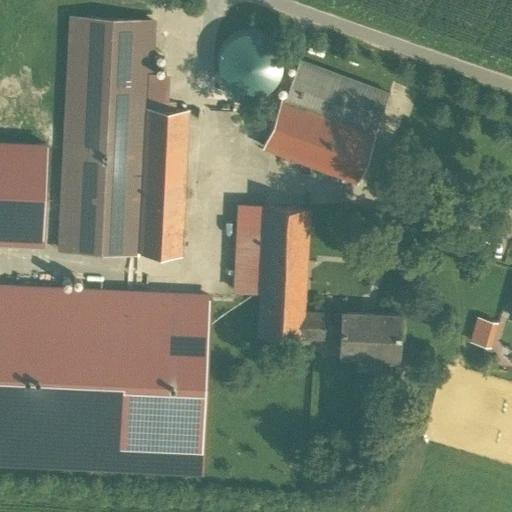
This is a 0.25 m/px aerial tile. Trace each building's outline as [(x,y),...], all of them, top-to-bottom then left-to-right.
[(151,21),(61,18),(53,251),(177,255),(182,113),(162,113),(164,76),(149,76),(151,21)] [(269,39),(259,34),(248,33),(238,36),(229,42),(222,51),(219,61),(220,72),(224,82),(232,90),(242,94),(253,96),(263,93),(272,87),(279,78),(282,68),(281,57),(277,47),(269,39)] [(389,102),(293,65),(259,150),(355,187),(389,102)] [(315,208),(212,202),(207,281),(261,284),(258,340),(342,344),(343,314),(309,312),(315,208)] [(190,285),(85,280),(80,367),(186,372),(190,285)] [(405,365),(407,317),(343,314),(342,344),(341,362),(405,365)] [(487,346),(494,321),(473,314),(465,340),(487,346)]
